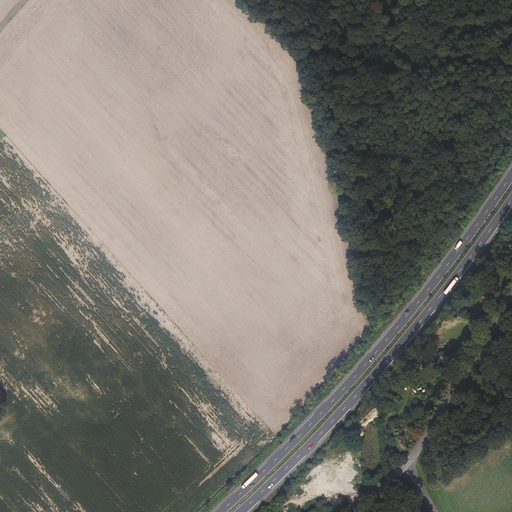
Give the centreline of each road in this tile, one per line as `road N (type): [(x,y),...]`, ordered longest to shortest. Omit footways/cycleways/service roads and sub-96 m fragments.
road 1 (trunk): [(511,174),(387,339),(219,511)]
road 2 (trunk): [(240,511),(444,291),(511,198)]
road 3 (tertiary): [(411,459),(511,294)]
